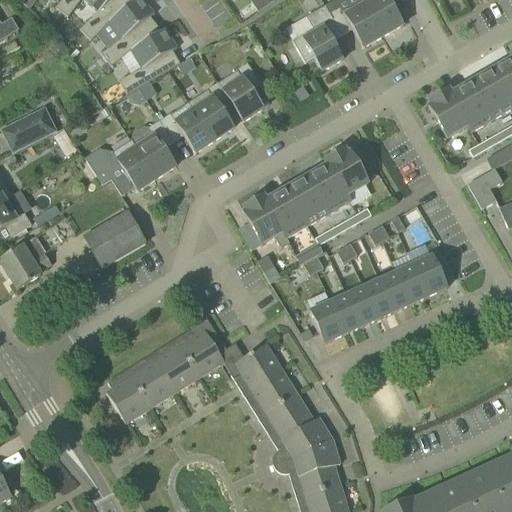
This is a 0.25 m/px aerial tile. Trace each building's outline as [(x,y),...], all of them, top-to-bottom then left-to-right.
[(62,0),(54,11),(66,21),(82,0),(62,0)] [(135,2),(132,0),(82,0),(97,14),(78,33),(90,44),(108,25),(135,2)] [(160,34),(145,15),(149,12),(139,0),(137,0),(135,2),(108,25),(120,41),(100,57),(109,69),(130,54),(129,53),(160,34)] [(265,9),(258,0),(255,0),(250,4),(256,14),(265,9)] [(273,3),(271,0),(258,0),(265,9),(273,3)] [(384,0),(367,0),(360,4),(381,40),(401,28),(401,27),(400,28),(390,10),(393,8),(388,0),(384,0)] [(339,10),(327,16),(340,39),(351,32),(361,50),(360,51),(361,52),(381,40),(360,4),(341,15),(339,10)] [(340,39),(327,16),(327,17),(323,9),(304,20),(311,33),(290,44),(303,66),(312,61),(320,75),(341,63),(340,62),(330,45),(340,39)] [(0,26),(0,44),(17,34),(11,23),(1,28),(0,26)] [(178,67),(168,48),(172,46),(164,32),(160,34),(129,53),(130,54),(140,71),(118,84),(126,98),(178,67)] [(511,63),(510,59),(509,60),(494,69),(511,100),(511,63)] [(235,74),(216,87),(229,107),(241,125),(262,112),(261,111),(260,111),(249,94),(259,88),(245,66),(234,74),(235,74)] [(511,100),(494,69),(473,81),(496,121),(511,111),(511,100)] [(473,81),(448,95),(447,95),(467,130),(466,130),(469,136),(496,121),(473,81)] [(186,106),(189,110),(212,145),(232,131),(231,130),(230,131),(219,114),(229,107),(216,87),(216,86),(205,93),(205,94),(186,106)] [(447,95),(448,95),(447,93),(426,105),(429,109),(427,110),(445,142),(466,130),(467,130),(447,95)] [(168,117),(158,124),(172,146),(182,139),(193,156),(192,156),(193,157),(212,145),(189,110),(172,122),(168,117)] [(0,133),(0,134),(12,158),(54,136),(43,112),(0,133)] [(143,131),(131,138),(130,144),(135,152),(155,182),(174,170),(173,169),(162,152),(172,146),(158,124),(147,131),(143,131)] [(511,136),(509,130),(498,136),(502,143),(511,137),(511,136)] [(63,134),(52,141),(59,152),(70,146),(63,134)] [(498,136),(488,142),(492,149),(502,143),(498,136)] [(488,142),(478,148),(482,155),(492,149),(488,142)] [(155,182),(135,152),(130,144),(111,156),(110,155),(99,163),(113,184),(124,177),(135,194),(134,194),(135,195),(155,182)] [(482,155),(478,148),(467,154),(471,161),(482,155)] [(485,163),(491,174),(493,173),(511,161),(511,149),(511,148),(485,163)] [(323,165),(323,167),(325,166),(345,200),(346,200),(366,188),(347,155),(345,157),(343,153),(323,165)] [(323,167),(304,178),(327,218),(349,206),(346,200),(345,200),(325,166),(323,167)] [(488,193),(501,186),(493,173),(491,174),(466,188),(480,213),(495,205),(488,193)] [(304,178),(283,190),(306,230),(327,218),(304,178)] [(0,206),(7,203),(11,200),(0,183),(0,206)] [(283,190),(263,201),(262,202),(285,242),(306,230),(283,190)] [(262,202),(263,201),(262,200),(241,212),(244,215),(242,216),(260,249),(273,241),(280,252),(288,247),(285,242),(262,202)] [(7,203),(0,206),(0,232),(1,231),(8,242),(29,229),(22,217),(18,220),(7,203)] [(511,211),(510,206),(497,212),(507,233),(511,230),(511,211)] [(365,213),(355,219),(359,226),(369,220),(365,213)] [(83,240),(100,272),(144,247),(126,216),(83,240)] [(355,219),(345,225),(348,232),(359,226),(355,219)] [(403,232),(397,220),(389,224),(396,236),(403,232)] [(345,225),(334,231),(338,237),(348,232),(345,225)] [(388,241),(381,229),(374,233),(381,245),(388,241)] [(334,231),(324,237),(328,244),(338,237),(334,231)] [(381,245),(374,233),(367,237),(374,249),(381,245)] [(313,243),(316,247),(317,249),(328,244),(324,237),(313,243)] [(0,261),(0,268),(16,293),(39,278),(38,276),(50,268),(33,241),(0,261)] [(317,249),(316,247),(294,260),(299,269),(301,268),(308,264),(315,260),(321,256),(317,249)] [(356,259),(349,247),(342,251),(349,263),(356,259)] [(349,263),(342,251),(335,255),(342,267),(349,263)] [(322,272),(318,265),(315,260),(308,264),(315,276),(322,272)] [(446,291),(431,260),(411,269),(425,301),(446,291)] [(315,276),(308,264),(301,268),(308,280),(315,276)] [(425,301),(411,269),(394,277),(409,308),(425,301)] [(264,280),(268,287),(279,281),(275,274),(264,280)] [(409,308),(394,277),(378,284),(392,316),(409,308)] [(392,316),(378,284),(362,292),(376,323),(392,316)] [(376,323),(362,292),(345,299),(359,330),(376,323)] [(359,330),(345,299),(329,307),(343,338),(359,330)] [(343,338),(329,307),(308,316),(322,347),(343,338)] [(298,511),(346,511),(333,470),(339,468),(332,444),(317,421),(312,425),(264,348),(243,361),(236,351),(227,357),(206,323),(106,385),(110,393),(104,396),(124,428),(222,366),(277,454),(274,456),(271,461),(271,467),(274,473),(278,476),(284,478),(287,477),(298,511)] [(511,458),(502,463),(506,471),(496,475),(493,467),(475,475),(478,483),(469,488),(465,479),(447,488),(451,496),(441,500),(437,492),(419,500),(423,508),(414,511),(413,511),(409,503),(389,511),(511,511),(511,452),(511,454),(511,456),(511,458)] [(0,505),(10,500),(0,483),(0,505)]
